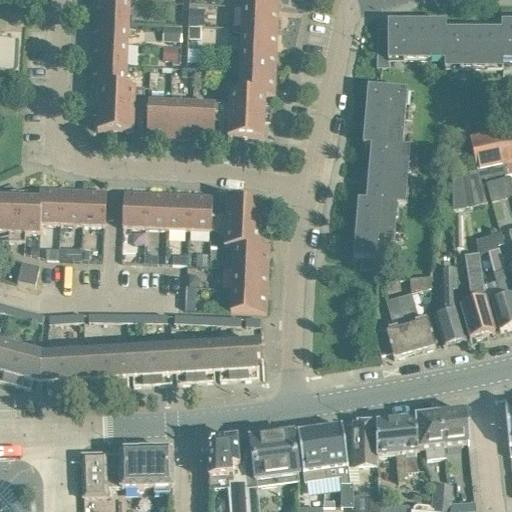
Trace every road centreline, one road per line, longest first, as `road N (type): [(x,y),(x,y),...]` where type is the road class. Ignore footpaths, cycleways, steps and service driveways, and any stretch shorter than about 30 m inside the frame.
road 1 (residential): [(308,192),(218,172),(90,167),(57,157),(62,0)]
road 2 (residential): [(292,411),(293,284),(308,192)]
road 3 (residential): [(308,192),(344,5)]
road 4 (tertiary): [(0,435),(190,424)]
road 5 (tertiary): [(292,411),(479,376)]
road 6 (residential): [(479,376),(493,511)]
